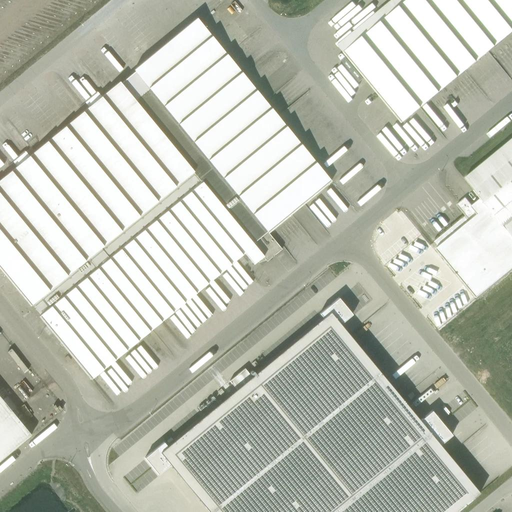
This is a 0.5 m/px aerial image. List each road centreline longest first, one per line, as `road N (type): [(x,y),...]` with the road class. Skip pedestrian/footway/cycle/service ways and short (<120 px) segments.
road 1 (unclassified): [(82,433),(130,414),(408,186)]
road 2 (unknown): [(352,232),(511,444)]
road 3 (unclassified): [(287,40),(408,186)]
road 4 (unclassified): [(0,99),(121,0)]
road 5 (unclassified): [(0,306),(70,390),(82,433)]
road 6 (unclassified): [(408,186),(511,100)]
